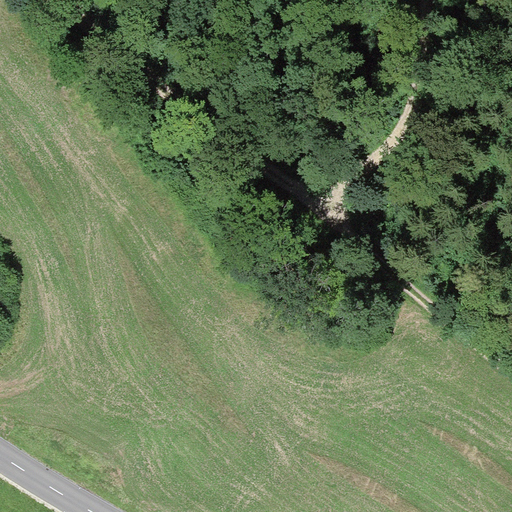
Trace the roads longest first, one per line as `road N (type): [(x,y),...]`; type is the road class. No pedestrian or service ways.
road 1 (track): [(61,0),(229,174),(282,209),(344,227),(375,206),(407,131),(436,40),(435,0)]
road 2 (track): [(344,227),(415,298),(511,375)]
